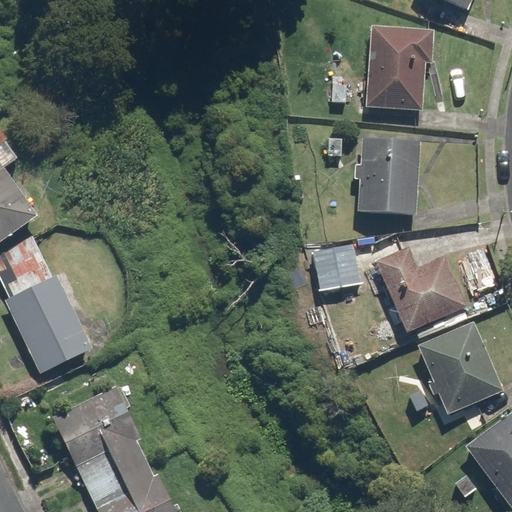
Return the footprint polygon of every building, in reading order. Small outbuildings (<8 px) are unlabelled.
[(476,0),(448,0),(472,10),(476,0)] [(438,31),(430,30),(373,27),(368,107),(425,110),(428,63),(436,63),(438,31)] [(0,130),(0,246),(42,214),(7,168),(21,158),(0,130)] [(367,138),(365,165),(356,165),(355,181),(365,182),(363,213),(419,216),(423,141),(367,138)] [(0,253),(0,279),(9,300),(44,374),(96,350),(62,275),(56,278),(37,237),(0,253)] [(420,267),(412,248),(380,262),(410,332),(470,306),(447,255),(420,267)] [(403,343),(392,317),(371,326),(382,352),(403,343)] [(421,345),(437,379),(429,382),(437,401),(445,397),(452,413),(507,388),(476,320),(421,345)] [(435,407),(426,386),(407,395),(417,415),(435,407)] [(140,441),(147,438),(122,387),(55,420),(101,511),(183,511),(164,473),(158,476),(140,441)] [(511,413),(511,414),(469,446),(511,502),(511,413)]
